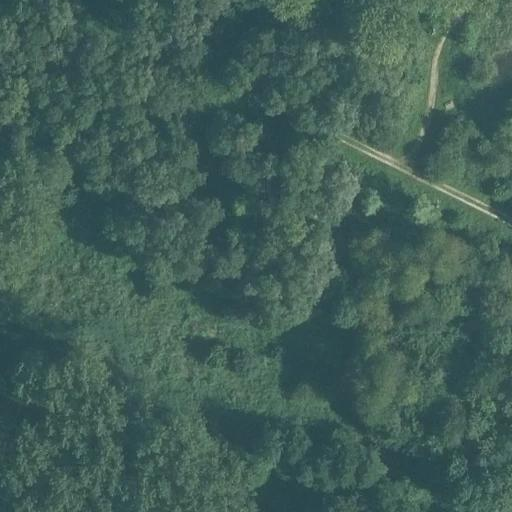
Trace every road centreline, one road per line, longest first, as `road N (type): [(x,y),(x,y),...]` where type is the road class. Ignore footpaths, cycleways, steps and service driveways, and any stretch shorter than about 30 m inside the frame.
road 1 (track): [(75,0),(511,223)]
road 2 (track): [(212,74),(237,29),(303,0)]
